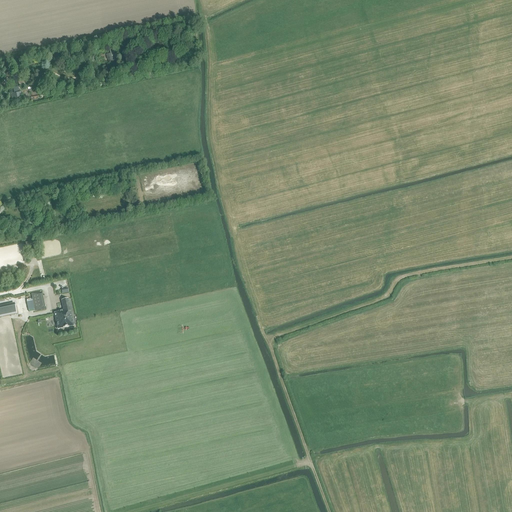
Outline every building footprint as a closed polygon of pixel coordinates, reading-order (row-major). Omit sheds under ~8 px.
[(110,54),(106,55),(107,60),(108,60),(108,62),(116,60),(114,49),(113,50),(112,47),(109,48),(110,54)] [(9,90),(12,99),(19,97),(17,88),(9,90)] [(33,223),(33,225),(32,225),(33,232),(41,231),(40,225),(39,221),(33,223)] [(42,292),(31,294),(35,312),(45,309),(42,292)] [(74,326),(68,298),(61,300),(63,310),(58,311),(58,312),(53,313),(57,329),(74,326)] [(15,307),(0,309),(0,317),(16,314),(15,307)]
